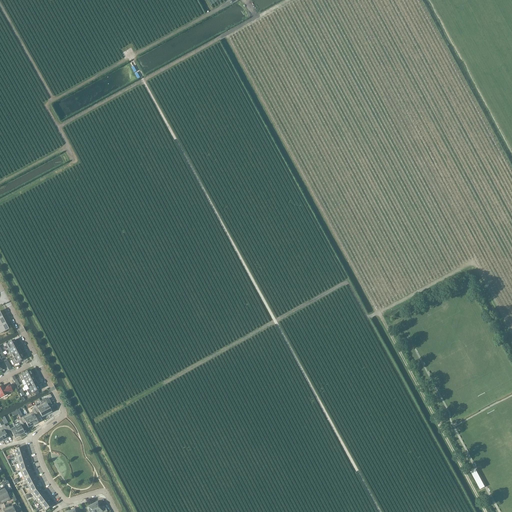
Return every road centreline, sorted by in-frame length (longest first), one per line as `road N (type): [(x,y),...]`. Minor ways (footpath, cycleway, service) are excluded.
road 1 (track): [(131,62),(379,511)]
road 2 (track): [(484,511),(376,307)]
road 3 (residential): [(36,361),(63,414),(34,440),(48,477),(66,501),(100,491),(115,511)]
